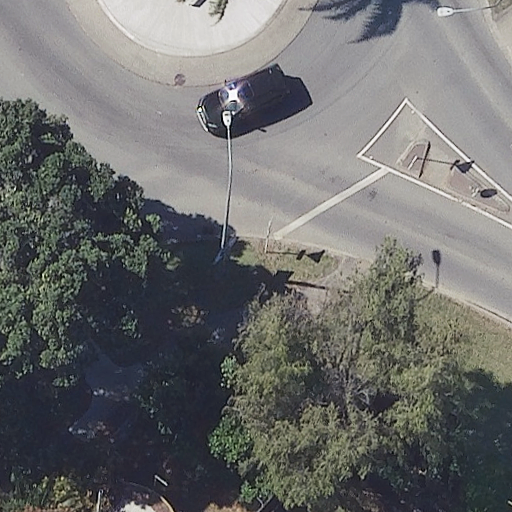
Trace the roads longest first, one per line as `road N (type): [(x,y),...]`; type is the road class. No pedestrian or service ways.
road 1 (trunk): [(333,92),(267,127),(143,134),(45,77)]
road 2 (trunk): [(511,207),(333,92)]
